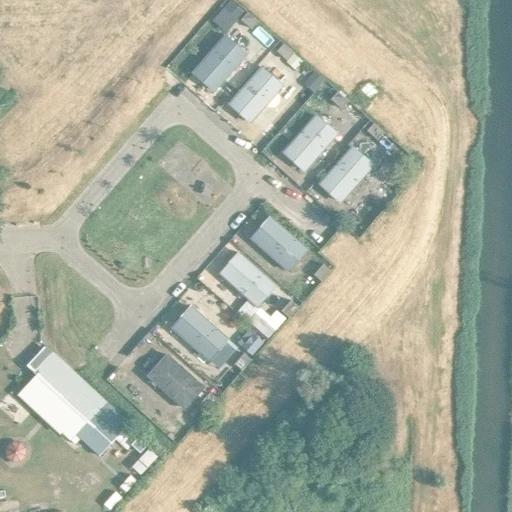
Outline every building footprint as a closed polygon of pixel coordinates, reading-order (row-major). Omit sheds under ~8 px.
[(225,0),(225,1),(240,13),(246,5),(239,0),(225,0)] [(227,27),(240,13),(225,1),(213,15),(227,27)] [(260,15),(249,6),(243,13),(254,22),(260,15)] [(215,87),(249,48),(226,28),(192,67),(215,87)] [(289,54),(296,46),(285,37),(279,45),(289,54)] [(296,46),(289,54),(298,61),(304,54),(296,46)] [(251,118),(286,80),(285,79),(291,71),(272,53),(265,61),(263,59),(228,98),(251,118)] [(316,64),(305,76),(315,86),(326,74),(319,67),(316,64)] [(343,102),(349,95),(339,86),(333,93),(343,102)] [(305,167),(340,127),(317,108),(282,147),(305,167)] [(379,134),(385,127),(374,117),(368,124),(379,134)] [(342,198),(376,159),(354,139),(319,178),(342,198)] [(289,266),(309,243),(271,209),(251,232),(289,266)] [(240,245),(219,268),(249,294),(259,302),(279,280),(240,245)] [(331,264),(324,258),(314,268),(322,275),(331,264)] [(299,301),(292,294),(282,305),(289,312),(299,301)] [(230,333),(192,299),(171,322),(210,356),(230,333)] [(261,302),(250,314),(269,332),(286,312),(287,312),(278,303),(277,304),(271,311),(261,302)] [(250,322),(239,335),(253,348),(264,335),(250,322)] [(129,418),(45,340),(28,358),(79,406),(62,424),(75,435),(80,430),(101,449),(129,418)] [(206,381),(167,347),(147,370),(185,404),(206,381)]
